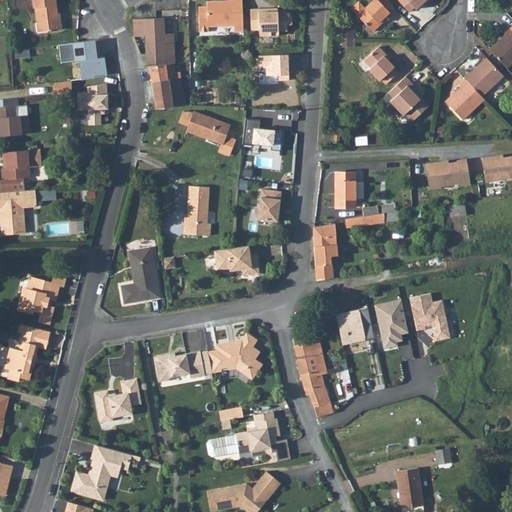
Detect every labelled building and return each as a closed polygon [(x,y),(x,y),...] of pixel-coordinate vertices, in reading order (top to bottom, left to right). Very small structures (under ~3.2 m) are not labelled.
[(54,0),(31,0),(32,8),(34,8),(37,32),(61,29),(59,16),(57,17),(54,0)] [(389,0),(372,0),(364,9),(358,2),(350,10),(372,32),(380,25),(378,23),(390,12),(388,10),(393,4),(389,0)] [(401,0),(409,9),(415,4),(417,6),(423,0),(401,0)] [(244,28),(243,1),(229,1),(229,9),(221,8),(221,4),(208,4),(208,9),(199,10),(199,35),(210,34),(209,29),(239,29),(244,28)] [(259,11),(251,11),(252,31),(261,31),(261,45),(272,45),(273,37),(280,37),(280,32),(288,32),(289,26),(293,26),(293,18),(287,18),(287,13),(259,14),(259,11)] [(155,18),(135,18),(135,37),(146,37),(147,68),(151,68),(156,108),(186,107),(186,99),(185,91),(182,91),(181,78),(176,78),(173,64),(165,65),(163,36),(173,35),(178,35),(177,17),(155,18)] [(501,41),(492,50),(507,67),(511,62),(511,28),(507,32),(508,33),(500,40),(501,41)] [(349,45),(355,45),(357,31),(345,29),(343,44),(349,45)] [(165,65),(173,64),(175,64),(173,35),(163,36),(165,65)] [(99,39),(104,76),(119,74),(114,45),(112,45),(111,38),(99,39)] [(87,41),(79,42),(81,56),(88,55),(87,41)] [(378,44),(363,57),(371,65),(368,68),(378,79),(381,77),(385,82),(397,71),(393,66),(394,64),(384,54),(386,52),(378,44)] [(511,80),(511,72),(494,54),(489,58),(511,80)] [(288,80),(288,55),(256,56),(257,69),(265,69),(265,77),(278,77),(278,81),(288,80)] [(74,59),(76,80),(102,76),(99,57),(74,59)] [(469,71),(463,76),(466,79),(481,96),(503,76),(488,59),(478,68),(476,67),(470,72),(469,71)] [(405,75),(389,90),(394,95),(390,99),(403,113),(404,112),(412,120),(429,105),(421,97),(419,98),(415,93),(418,90),(405,75)] [(481,96),(466,79),(459,85),(460,87),(454,92),(455,93),(445,102),(461,119),(483,98),(481,96)] [(71,80),(54,82),(55,94),(62,94),(63,102),(73,101),(71,80)] [(106,84),(88,87),(88,92),(78,93),(78,110),(89,109),(90,125),(101,124),(101,114),(105,113),(105,109),(108,108),(108,103),(110,103),(110,95),(107,95),(106,84)] [(4,108),(0,108),(0,131),(0,137),(31,135),(29,105),(20,106),(19,99),(4,100),(4,108)] [(183,112),(179,123),(190,126),(189,129),(221,143),(218,152),(229,156),(235,140),(226,137),(229,126),(192,112),(183,112)] [(244,120),(242,145),(252,146),(252,144),(271,145),(270,151),(279,151),(281,132),(259,130),(259,121),(244,120)] [(40,155),(3,156),(3,165),(6,165),(6,172),(1,173),(1,181),(2,186),(0,185),(0,193),(23,193),(22,180),(29,180),(29,172),(41,172),(40,155)] [(488,160),(479,162),(483,186),(511,180),(511,158),(501,161),(500,158),(493,159),(491,162),(488,163),(488,160)] [(441,166),(423,169),(427,194),(439,192),(439,191),(458,188),(458,190),(468,188),(464,163),(454,165),(454,166),(441,168),(441,166)] [(355,172),(335,173),(336,207),(356,207),(356,198),(363,198),(363,181),(355,182),(355,172)] [(185,213),(184,232),(213,234),(213,223),(208,222),(211,188),(190,186),(188,212),(185,213)] [(281,193),(261,190),(257,220),(278,222),(281,193)] [(0,193),(0,236),(22,235),(21,210),(32,209),(34,206),(33,192),(23,193),(0,193)] [(365,211),(366,218),(386,216),(398,214),(398,207),(365,211)] [(366,218),(364,218),(364,227),(386,224),(386,223),(386,216),(366,218)] [(315,228),(314,237),(329,236),(330,247),(338,247),(336,226),(315,228)] [(329,236),(314,237),(317,282),(332,279),(330,247),(329,236)] [(234,248),(214,251),(216,269),(228,268),(229,272),(239,271),(240,278),(260,276),(258,263),(250,255),(250,246),(234,248)] [(136,282),(122,284),(126,301),(160,295),(151,247),(129,251),(136,282)] [(163,257),(164,267),(174,266),(173,256),(163,257)] [(54,275),(51,283),(60,285),(65,287),(67,279),(54,275)] [(60,285),(51,283),(32,278),(26,298),(22,297),(18,311),(32,315),(33,310),(41,312),(38,321),(49,324),(54,307),(48,306),(50,298),(55,299),(60,285)] [(384,290),(387,300),(400,297),(398,287),(384,290)] [(430,292),(408,297),(415,331),(425,329),(424,326),(430,324),(433,342),(449,339),(441,300),(432,302),(430,292)] [(401,297),(373,303),(383,349),(396,346),(395,342),(403,340),(401,333),(408,332),(401,297)] [(368,307),(336,314),(342,343),(365,338),(365,340),(375,338),(368,307)] [(332,308),(324,309),(326,318),(334,317),(332,308)] [(324,309),(312,312),(314,321),(326,318),(324,309)] [(46,349),(50,332),(20,325),(19,332),(24,334),(24,333),(40,338),(37,347),(46,349)] [(40,338),(24,333),(24,334),(19,350),(10,348),(5,367),(10,368),(7,378),(19,381),(20,377),(29,379),(33,366),(29,365),(33,354),(35,354),(37,347),(40,338)] [(208,352),(212,372),(236,367),(245,374),(246,372),(253,377),(262,364),(254,359),(259,352),(252,347),(256,340),(247,333),(242,340),(216,344),(217,350),(208,352)] [(301,338),(292,339),(298,358),(301,376),(303,376),(305,391),(308,390),(313,401),(315,407),(329,403),(324,388),(322,376),(326,376),(322,355),(322,352),(319,340),(303,345),(301,338)] [(200,352),(204,374),(212,372),(208,352),(208,350),(200,352)] [(190,377),(205,375),(204,374),(200,352),(200,351),(167,357),(167,354),(154,356),(159,381),(168,379),(170,377),(189,373),(190,377)] [(337,370),(339,384),(352,381),(349,368),(337,370)] [(142,403),(137,378),(121,381),(124,393),(109,396),(108,390),(95,393),(100,422),(114,420),(113,417),(133,413),(131,405),(142,403)] [(329,403),(315,407),(320,418),(333,412),(329,403)] [(219,411),(221,421),(243,416),(241,407),(219,411)] [(273,411),(253,415),(255,422),(274,418),(273,411)] [(269,463),(290,459),(287,439),(276,441),(273,442),(272,437),(275,436),(280,435),(277,418),(274,418),(255,422),(256,427),(247,429),(248,431),(235,433),(236,434),(209,439),(207,443),(209,454),(212,457),(239,452),(239,453),(251,451),(252,456),(267,453),(269,463)] [(141,457),(96,444),(92,459),(94,459),(95,460),(91,475),(89,475),(77,472),(72,491),(101,499),(105,482),(108,482),(110,474),(119,473),(121,467),(123,458),(131,460),(139,462),(141,457)] [(444,444),(430,446),(433,460),(446,458),(444,444)] [(131,460),(123,458),(121,467),(128,469),(131,460)] [(425,511),(420,467),(397,470),(401,511),(425,511)] [(256,511),(281,483),(267,471),(251,489),(247,486),(248,485),(247,483),(207,490),(211,511),(241,506),(247,511),(256,511)] [(0,493),(6,495),(10,481),(0,478),(0,493)] [(92,511),(94,509),(68,501),(64,511),(92,511)]
